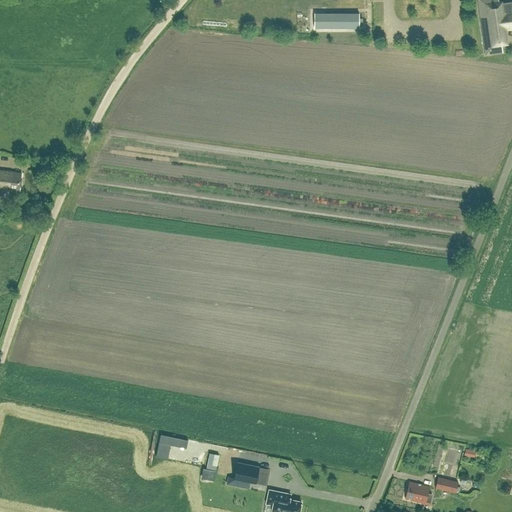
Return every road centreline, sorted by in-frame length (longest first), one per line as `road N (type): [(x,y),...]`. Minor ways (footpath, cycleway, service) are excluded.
road 1 (track): [(0,364),(80,149),(119,77),(182,0)]
road 2 (unclassified): [(367,511),(511,155)]
